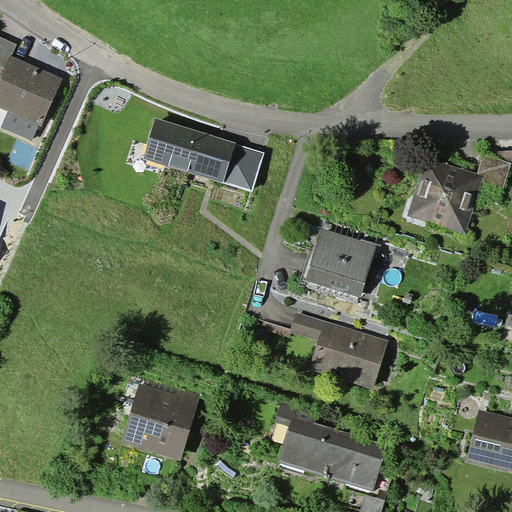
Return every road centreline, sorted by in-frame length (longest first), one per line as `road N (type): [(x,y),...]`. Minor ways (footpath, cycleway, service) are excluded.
road 1 (residential): [(511,124),(305,131),(167,90),(8,0)]
road 2 (track): [(438,0),(375,83),(358,126)]
road 3 (residential): [(131,511),(0,486)]
